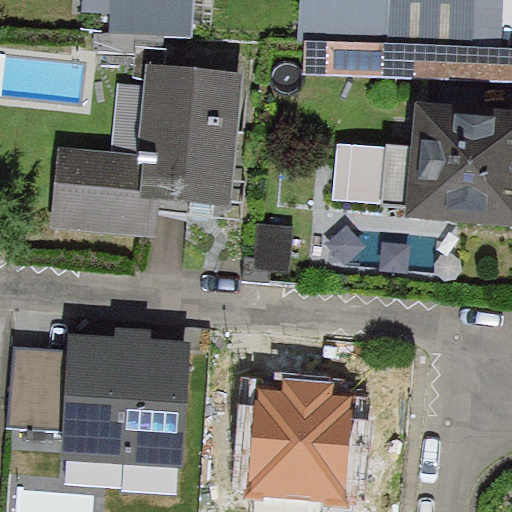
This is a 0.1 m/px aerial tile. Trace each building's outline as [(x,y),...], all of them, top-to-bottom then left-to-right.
[(191,0),(102,0),(99,40),(187,47),(191,0)] [(294,0),(292,55),(373,59),(372,85),(511,92),(511,56),(504,56),(505,26),(488,25),(489,0),(294,0)] [(126,164),(49,155),(40,234),(147,247),(151,212),(224,220),(241,84),(137,72),(126,164)] [(511,123),(408,113),(397,227),(511,238),(511,123)] [(76,344),(66,459),(179,468),(188,354),(76,344)] [(339,511),(347,397),(249,391),(241,508),(294,511),(339,511)]
